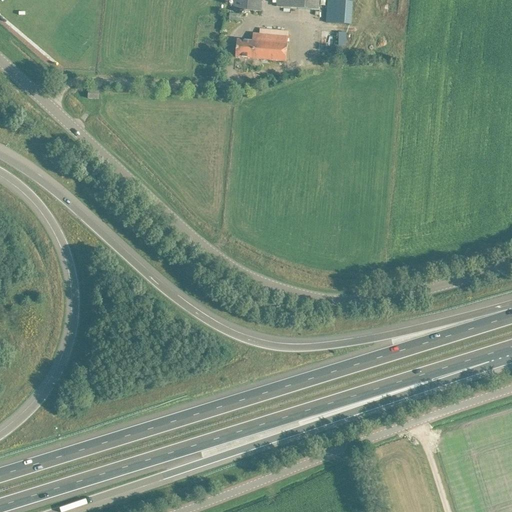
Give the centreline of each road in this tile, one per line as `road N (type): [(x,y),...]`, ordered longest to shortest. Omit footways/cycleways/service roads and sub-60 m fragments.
road 1 (motorway): [(511,316),(309,348),(255,342),(217,327),(161,287),(0,156)]
road 2 (motorway): [(511,316),(0,475)]
road 3 (unclassified): [(47,104),(188,233),(279,287),(361,300),(511,265)]
road 4 (motorway): [(0,506),(490,354)]
road 5 (motorway): [(52,511),(301,429),(490,354)]
road 6 (motorway): [(0,174),(42,210),(64,247),(74,293),(63,364),(48,391),(0,437)]
road 7 (unclassified): [(47,104),(78,80),(229,84)]
road 8 (unclassified): [(180,511),(357,443)]
road 9 (unclassified): [(357,443),(511,389)]
